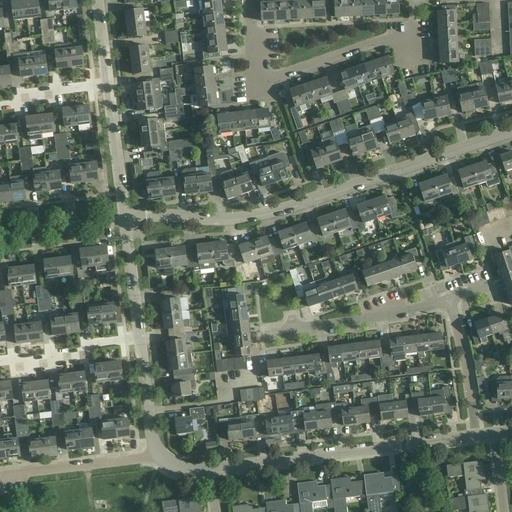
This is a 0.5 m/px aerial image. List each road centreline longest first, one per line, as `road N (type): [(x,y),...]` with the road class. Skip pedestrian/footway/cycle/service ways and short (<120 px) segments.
road 1 (residential): [(511,132),(252,217),(123,218)]
road 2 (residential): [(209,468),(476,435)]
road 3 (residential): [(410,0),(405,32),(265,82),(252,68),(247,0)]
road 4 (residential): [(265,331),(391,316),(449,297)]
road 5 (residential): [(0,475),(158,454)]
road 6 (residential): [(476,435),(449,297)]
road 7 (residential): [(0,362),(137,340)]
road 8 (residential): [(107,84),(123,218)]
road 9 (residential): [(0,234),(123,218)]
road 10 (residential): [(123,218),(137,340)]
